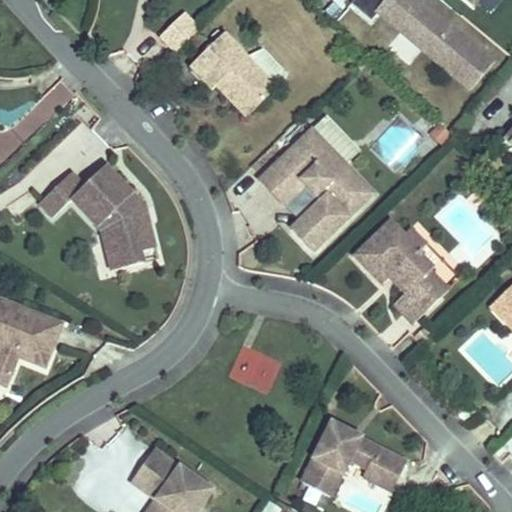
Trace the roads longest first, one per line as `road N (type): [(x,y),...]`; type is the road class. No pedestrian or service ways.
road 1 (residential): [(503,511),(335,328),(297,306),(209,287)]
road 2 (residential): [(209,287),(201,208),(177,166),(19,0)]
road 3 (residential): [(0,477),(35,436),(163,353),(195,320),(209,287)]
